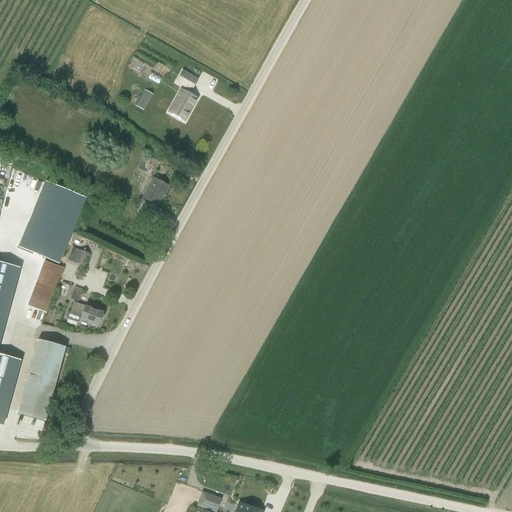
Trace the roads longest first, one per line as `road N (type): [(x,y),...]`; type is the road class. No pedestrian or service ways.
road 1 (unclassified): [(69,447),(101,367),(305,0)]
road 2 (unclassified): [(475,511),(201,453),(69,447)]
